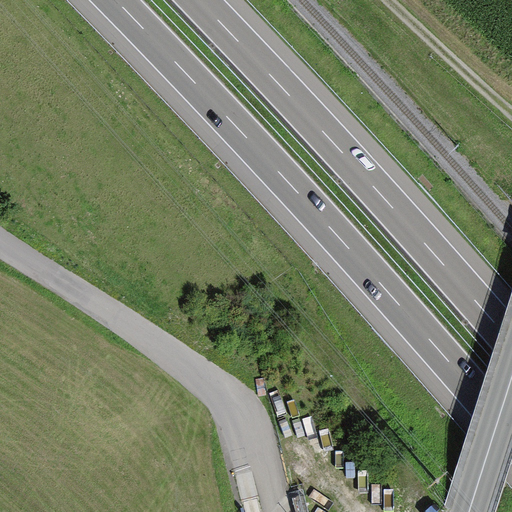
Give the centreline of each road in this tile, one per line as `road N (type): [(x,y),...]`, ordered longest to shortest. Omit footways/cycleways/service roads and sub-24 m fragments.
road 1 (motorway): [(114,0),(511,436)]
road 2 (motorway): [(511,341),(199,0)]
road 3 (track): [(511,112),(390,0)]
road 4 (tertiary): [(470,511),(511,386)]
